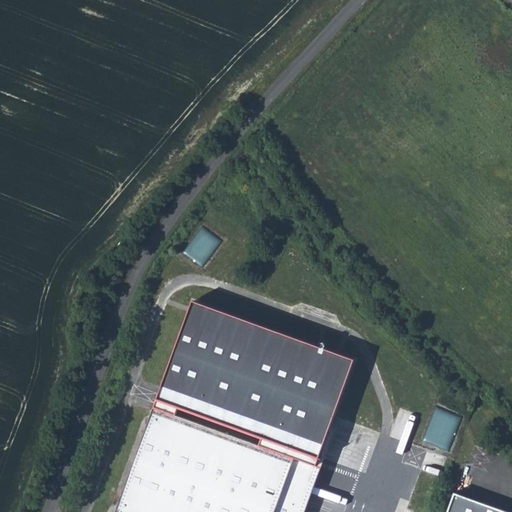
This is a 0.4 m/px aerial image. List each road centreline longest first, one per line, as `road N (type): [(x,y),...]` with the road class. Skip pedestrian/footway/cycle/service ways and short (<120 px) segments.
road 1 (unclassified): [(361,0),(245,123),(143,263),(50,511)]
road 2 (track): [(245,123),(511,434)]
